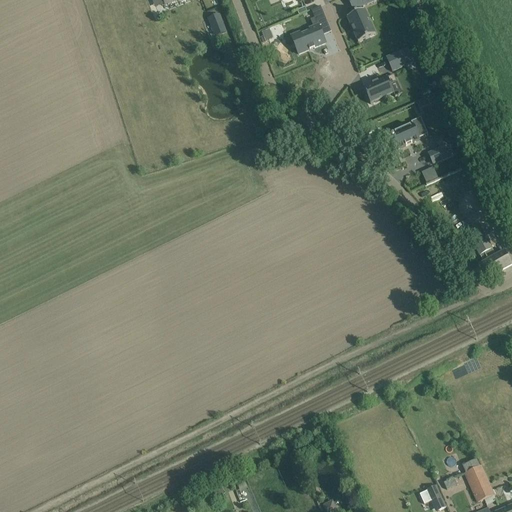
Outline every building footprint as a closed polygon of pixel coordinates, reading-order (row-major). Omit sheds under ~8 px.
[(320,7),(311,11),(315,19),(317,24),(326,20),(320,7)] [(364,11),(347,18),(358,43),(370,38),(375,36),(371,27),(364,11)] [(219,15),(209,19),(216,37),(226,33),(219,15)] [(180,16),(162,21),(165,34),(183,29),(180,16)] [(286,32),(296,29),(293,21),(263,32),(271,52),(281,48),(278,41),(288,37),(286,32)] [(301,34),(291,38),(299,55),(325,44),(322,36),(318,27),(314,28),(309,30),(310,32),(301,35),(301,34)] [(386,58),(392,73),(393,72),(414,63),(408,48),(407,49),(387,58),(386,58)] [(364,88),(363,88),(370,105),(371,104),(393,94),(393,95),(394,94),(390,86),(397,83),(394,76),(387,78),(386,78),(386,79),(364,89),(364,88)] [(412,125),(391,135),(392,137),(393,139),(398,150),(420,141),(419,139),(428,135),(423,125),(417,127),(416,124),(412,125)] [(440,149),(430,153),(435,164),(454,156),(447,140),(437,144),(440,149)] [(482,229),(469,236),(480,256),(492,249),(482,229)] [(484,263),(479,266),(486,279),(511,265),(505,252),(496,257),(492,249),(480,256),(484,263)] [(481,467),(465,474),(472,489),(487,482),(481,467)] [(446,482),(450,495),(468,488),(464,476),(446,482)] [(487,482),(472,489),(478,503),(484,500),(494,496),(489,486),(487,482)] [(217,486),(210,493),(216,500),(223,493),(217,486)] [(437,486),(426,492),(435,511),(437,511),(447,508),(437,486)] [(337,511),(333,503),(324,507),(326,511),(337,511)]
